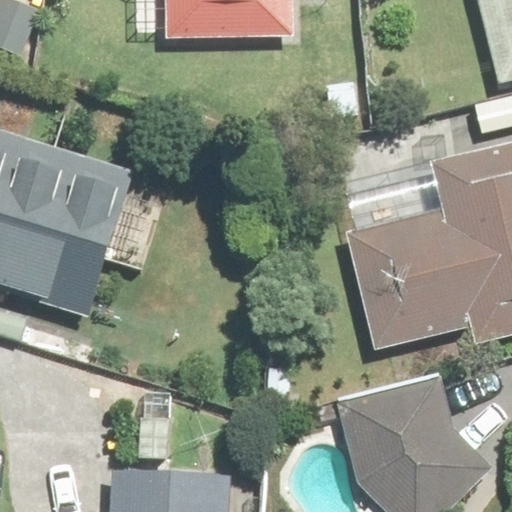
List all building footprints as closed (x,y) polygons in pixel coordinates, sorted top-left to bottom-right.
[(297,0),(168,0),(168,33),(297,36),(297,0)] [(511,84),(511,0),(481,0),(504,86),(511,84)] [(0,129),(0,281),(101,310),(141,169),(0,129)] [(350,222),(384,362),(511,330),(511,141),(440,159),(450,198),(350,222)] [(455,511),(500,457),(449,417),(444,386),(344,403),(360,496),(380,511),(455,511)] [(238,511),(241,463),(116,459),(113,511),(238,511)]
